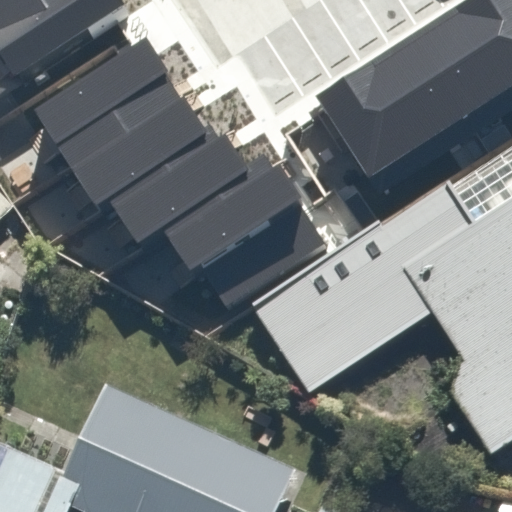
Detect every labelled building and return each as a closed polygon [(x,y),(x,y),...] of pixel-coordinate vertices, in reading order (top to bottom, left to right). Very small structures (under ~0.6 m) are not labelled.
[(505,466),(511,462),(511,220),(480,243),(393,116),(333,157),(254,41),(117,134),(180,226),(226,194),(266,252),(224,281),(315,414),(443,327),(476,376),(454,391),(505,466)] [(0,188),(0,240),(26,217),(0,188)] [(293,511),(309,477),(111,387),(68,481),(0,450),(0,511),(293,511)] [(511,511),(511,506),(482,493),(473,511),(511,511)] [(354,511),(330,501),(325,511),(354,511)]
